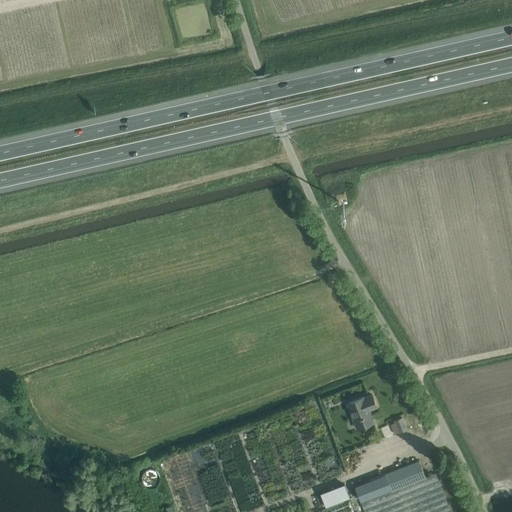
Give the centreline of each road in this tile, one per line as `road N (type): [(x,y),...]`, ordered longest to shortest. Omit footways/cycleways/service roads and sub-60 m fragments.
road 1 (unclassified): [(483,511),(311,198),(235,0)]
road 2 (motorway): [(0,180),(511,64)]
road 3 (motorway): [(511,37),(0,153)]
road 4 (track): [(0,374),(345,262)]
